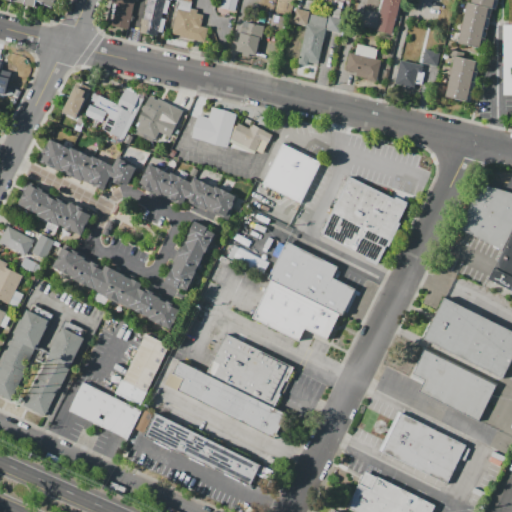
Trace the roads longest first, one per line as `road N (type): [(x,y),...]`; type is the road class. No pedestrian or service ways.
road 1 (residential): [(511,147),(0,25)]
road 2 (residential): [(291,511),(470,138)]
road 3 (residential): [(105,209),(124,192),(174,215),(177,227),(156,270),(139,272),(96,251),(93,234),(105,209)]
road 4 (residential): [(205,511),(0,420)]
road 5 (residential): [(0,175),(85,0)]
road 6 (trunk): [(113,511),(0,461)]
